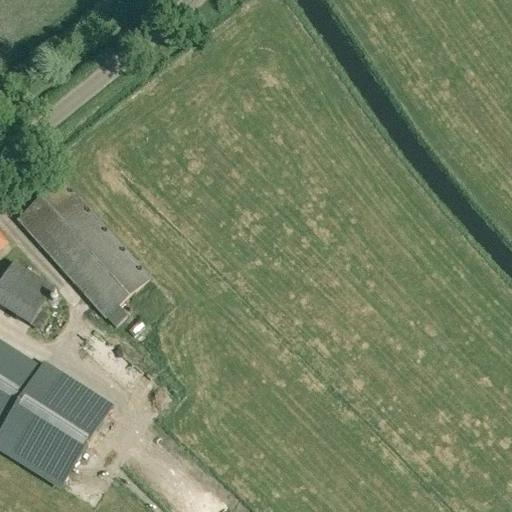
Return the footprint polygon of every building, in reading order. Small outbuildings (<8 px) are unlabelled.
[(106,319),(115,330),(128,319),(118,308),(149,281),(61,183),(17,222),(105,321),(106,319)] [(0,231),(0,252),(10,243),(0,231)] [(0,292),(0,303),(36,327),(60,288),(20,262),(0,292)] [(154,287),(155,318),(172,318),(171,287),(154,287)] [(0,433),(1,434),(0,435),(0,449),(62,488),(111,411),(43,368),(38,376),(0,351),(0,433)] [(107,422),(105,434),(123,436),(125,424),(107,422)] [(79,471),(94,479),(104,460),(88,452),(79,471)]
